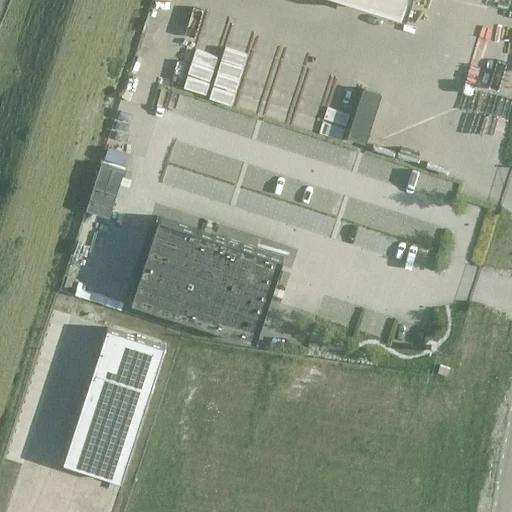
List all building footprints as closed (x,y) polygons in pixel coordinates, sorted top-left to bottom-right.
[(368,0),(407,12),(410,0),(368,0)] [(511,116),(511,10),(489,5),(484,26),(478,52),(492,55),(479,109),(511,116)] [(211,29),(216,9),(202,6),(198,26),(211,29)] [(199,60),(203,38),(192,36),(188,58),(199,60)] [(284,257),(160,216),(132,301),(256,341),(284,257)] [(64,461),(122,480),(166,346),(108,327),(64,461)]
